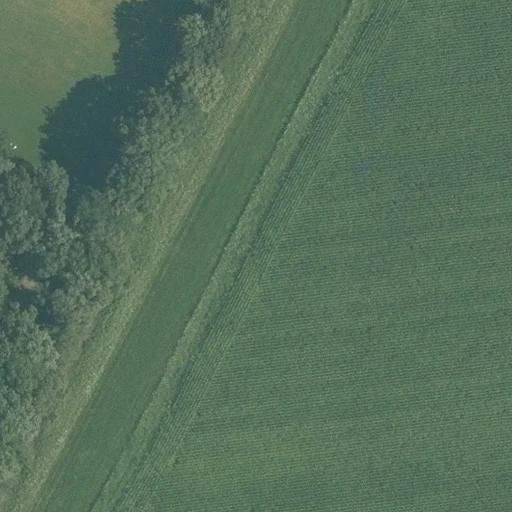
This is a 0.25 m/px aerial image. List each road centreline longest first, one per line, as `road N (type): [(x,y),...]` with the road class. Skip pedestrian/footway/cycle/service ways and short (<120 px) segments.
road 1 (track): [(205,0),(78,215)]
road 2 (unclassified): [(0,349),(78,215)]
